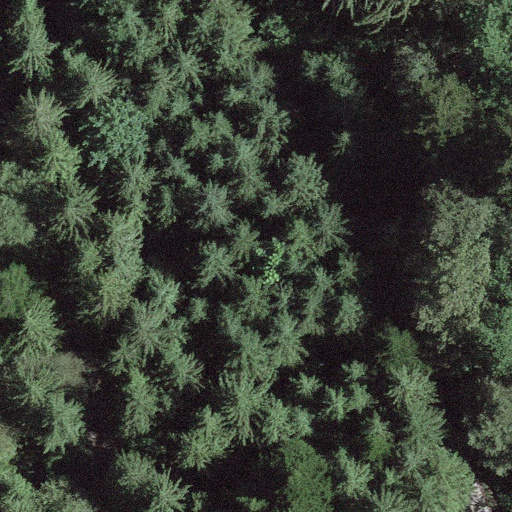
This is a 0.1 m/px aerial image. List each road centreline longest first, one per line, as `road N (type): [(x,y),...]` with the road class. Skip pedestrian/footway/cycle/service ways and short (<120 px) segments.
road 1 (track): [(492,511),(453,418),(234,0)]
road 2 (track): [(0,99),(90,343),(109,414),(115,511)]
